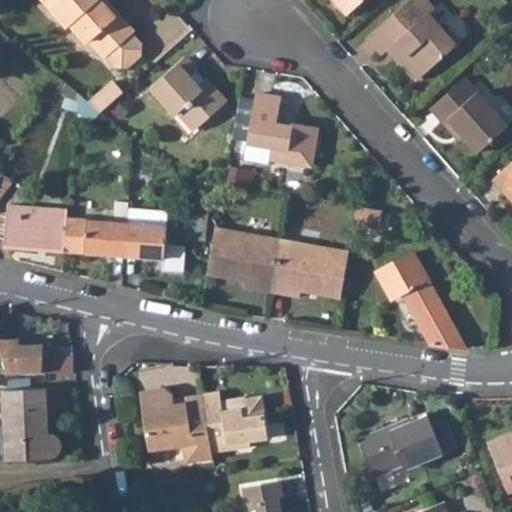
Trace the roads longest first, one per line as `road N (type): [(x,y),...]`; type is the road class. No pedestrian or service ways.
road 1 (residential): [(511,274),(325,67),(242,10)]
road 2 (tertiary): [(317,355),(97,311)]
road 3 (residential): [(97,311),(88,375),(110,511)]
road 4 (tertiary): [(511,373),(467,375),(317,355)]
road 5 (residential): [(334,511),(314,390),(317,355)]
